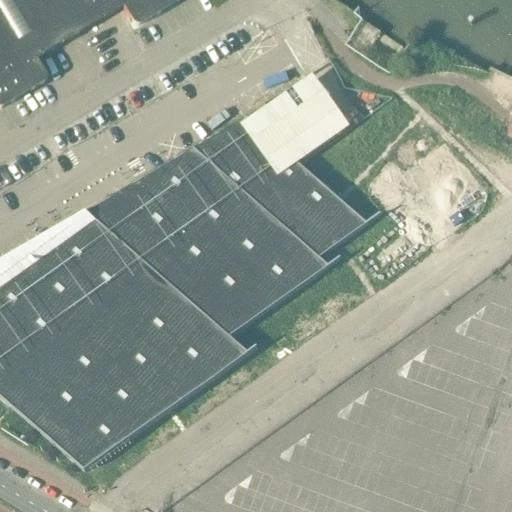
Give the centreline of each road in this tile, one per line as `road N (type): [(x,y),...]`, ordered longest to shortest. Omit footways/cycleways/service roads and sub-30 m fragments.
road 1 (unclassified): [(107,511),(511,222)]
road 2 (unclassified): [(0,152),(241,6),(239,0)]
